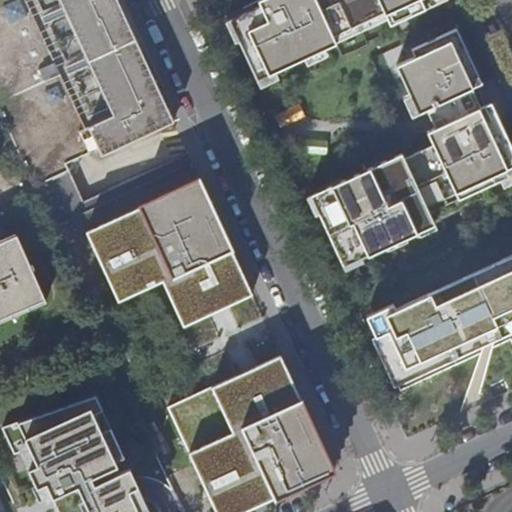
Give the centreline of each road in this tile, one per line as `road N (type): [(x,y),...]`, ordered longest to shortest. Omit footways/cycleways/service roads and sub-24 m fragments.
road 1 (residential): [(390,496),(159,0)]
road 2 (residential): [(390,496),(511,439)]
